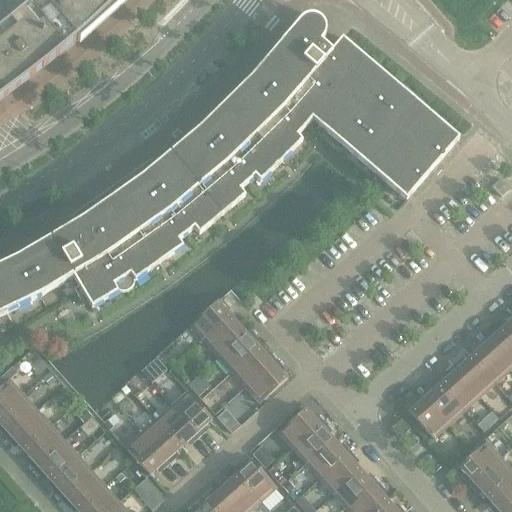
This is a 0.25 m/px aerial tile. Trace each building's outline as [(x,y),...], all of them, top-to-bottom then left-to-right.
[(0,0),(0,103),(8,98),(30,82),(44,71),(57,60),(77,44),(79,46),(131,0),(0,0)] [(88,217),(76,224),(19,259),(0,268),(0,318),(40,299),(73,279),(92,310),(127,289),(183,249),(179,243),(194,231),(199,237),(245,198),(240,192),(255,179),(260,185),(302,143),(297,138),(312,121),(406,202),(459,141),(342,40),(331,53),(321,44),(325,38),(325,36),(326,35),(326,34),(326,32),(326,31),(325,30),(324,27),(324,26),(323,25),(322,23),(321,22),(318,20),(317,19),(314,19),(312,18),(309,18),(307,19),(304,20),(302,21),(300,22),(255,75),(260,80),(251,91),(245,85),(203,127),(208,132),(198,142),(193,136),(147,175),(136,183),(88,217)] [(500,181),(492,189),(501,199),(510,192),(500,181)] [(221,301),(190,328),(204,344),(232,320),(224,310),(227,307),(221,301)] [(510,323),(501,332),(511,343),(511,315),(507,320),(510,323)] [(232,320),(204,344),(218,360),(249,332),(244,326),(240,329),(232,320)] [(249,332),(218,360),(232,375),(259,350),(251,341),(255,338),(249,332)] [(488,336),(482,342),(510,373),(511,371),(511,343),(501,332),(492,340),(488,336)] [(480,350),(470,359),(495,386),(510,373),(482,342),(476,347),(480,350)] [(259,350),(232,375),(245,390),(276,362),(271,356),(268,359),(259,350)] [(458,363),(452,369),(480,400),(495,386),(470,359),(461,367),(458,363)] [(276,362),(245,390),(260,406),(287,381),(278,371),(282,368),(276,362)] [(12,369),(0,379),(0,388),(1,390),(10,382),(17,375),(12,369)] [(449,378),(440,386),(465,414),(480,400),(452,369),(446,374),(449,378)] [(0,418),(24,398),(10,382),(1,390),(0,390),(0,418)] [(428,391),(422,396),(450,427),(465,414),(440,386),(431,394),(428,391)] [(187,394),(171,409),(199,439),(205,434),(202,430),(212,422),(187,394)] [(450,427),(422,396),(416,401),(419,405),(409,414),(434,441),(450,427)] [(24,398),(0,418),(0,426),(5,432),(1,435),(6,441),(38,413),(24,398)] [(171,409),(156,422),(181,449),(190,441),(193,445),(199,439),(171,409)] [(84,411),(79,416),(85,424),(91,418),(84,411)] [(278,436),(293,451),(324,423),(318,418),(315,421),(306,411),(278,436)] [(38,413),(6,441),(12,447),(15,443),(24,453),(51,428),(38,413)] [(492,413),(485,419),(493,428),(500,422),(492,413)] [(86,424),(83,427),(91,436),(100,428),(92,419),(86,424)] [(234,421),(225,429),(231,436),(240,428),(234,421)] [(402,421),(391,430),(400,440),(410,431),(402,421)] [(156,422),(141,435),(169,467),(175,461),(172,458),(181,449),(156,422)] [(324,423),(293,451),(306,467),(334,442),(325,433),(329,429),(324,423)] [(51,428),(24,453),(32,462),(28,465),(34,471),(65,443),(51,428)] [(169,467),(141,435),(125,450),(150,477),(160,468),(163,472),(169,467)] [(334,442),(306,467),(320,482),(351,454),(345,448),(342,451),(334,442)] [(65,443),(34,471),(39,477),(42,474),(51,483),(78,458),(65,443)] [(464,482),(470,488),(501,460),(487,444),(459,469),(468,479),(464,482)] [(261,447),(252,456),(261,465),(270,457),(261,447)] [(351,454),(320,482),(333,497),(361,472),(353,463),(356,460),(351,454)] [(78,458),(51,483),(59,492),(55,495),(61,501),(92,474),(78,458)] [(245,469),(236,477),(261,505),(267,511),(270,511),(284,500),(276,491),(277,490),(249,459),(242,465),(245,469)] [(511,472),(501,460),(470,488),(475,494),(479,491),(487,500),(511,477),(511,472)] [(361,472),(333,497),(346,511),(347,511),(378,484),(373,478),(369,482),(361,472)] [(92,474),(61,501),(66,507),(70,504),(76,511),(79,511),(106,489),(92,474)] [(224,482),(218,487),(240,511),(252,511),(261,505),(236,477),(227,485),(224,482)] [(511,477),(487,500),(495,509),(492,511),(503,511),(511,504),(511,477)] [(146,480),(134,491),(145,503),(157,492),(146,480)] [(288,483),(282,489),(287,495),(294,489),(288,483)] [(378,484),(347,511),(377,511),(388,503),(380,493),(383,490),(378,484)] [(215,496),(206,504),(212,511),(240,511),(218,487),(212,492),(215,496)] [(106,489),(79,511),(110,511),(119,504),(106,489)] [(303,497),(295,504),(302,511),(306,511),(312,507),(303,497)] [(388,503),(377,511),(402,511),(400,509),(396,511),(388,503)]
